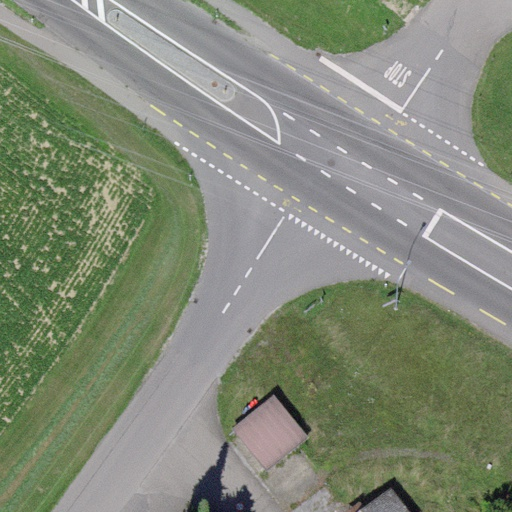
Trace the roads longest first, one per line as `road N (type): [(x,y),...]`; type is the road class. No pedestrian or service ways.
road 1 (unclassified): [(344,166),(294,208),(85,511)]
road 2 (tertiary): [(92,0),(344,166)]
road 3 (unclassified): [(477,0),(396,121),(344,166)]
road 4 (tertiary): [(344,166),(511,272)]
